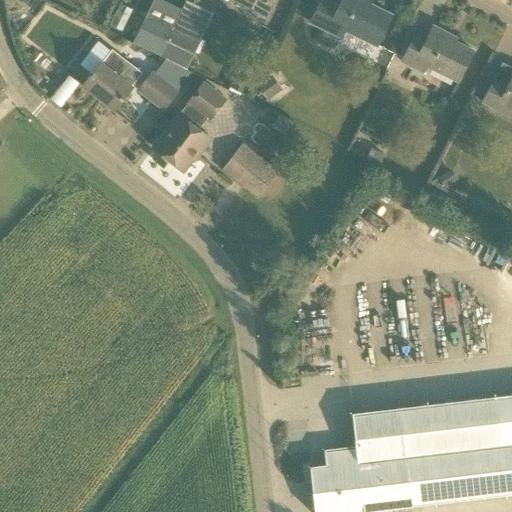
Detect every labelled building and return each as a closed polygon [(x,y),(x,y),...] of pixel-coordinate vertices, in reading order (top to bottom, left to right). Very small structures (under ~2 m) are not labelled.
[(259,0),(235,0),(254,10),(259,0)] [(392,15),(363,1),(363,0),(343,0),(340,7),(326,0),(323,0),(312,25),(339,38),(343,29),(379,46),(392,15)] [(161,55),(175,24),(147,12),(134,42),(161,55)] [(188,67),(202,37),(175,24),(161,55),(188,67)] [(473,51),(449,39),(451,35),(433,26),(426,41),(415,36),(403,61),(415,70),(419,61),(459,81),(473,51)] [(114,111),(141,73),(113,51),(83,87),(114,111)] [(164,111),(180,91),(177,89),(171,85),(153,71),(137,90),(164,111)] [(235,76),(230,85),(230,86),(244,94),(250,84),(249,78),(241,74),(235,76)] [(272,74),(257,85),(268,100),(283,89),(272,74)] [(511,77),(508,84),(496,77),(485,100),(500,108),(501,104),(511,108),(511,77)] [(180,114),(167,130),(160,139),(163,142),(157,150),(183,170),(193,158),(195,159),(211,138),(199,129),(207,119),(210,122),(228,99),(203,80),(185,102),(188,104),(180,114)] [(268,163),(242,142),(222,168),(259,197),(285,165),(273,156),(268,163)] [(372,149),(368,159),(380,164),(384,155),(372,149)] [(452,169),(439,177),(445,188),(458,180),(452,169)] [(511,394),(352,414),(356,446),(326,450),(328,465),(310,468),(315,511),(360,511),(511,493),(511,394)]
